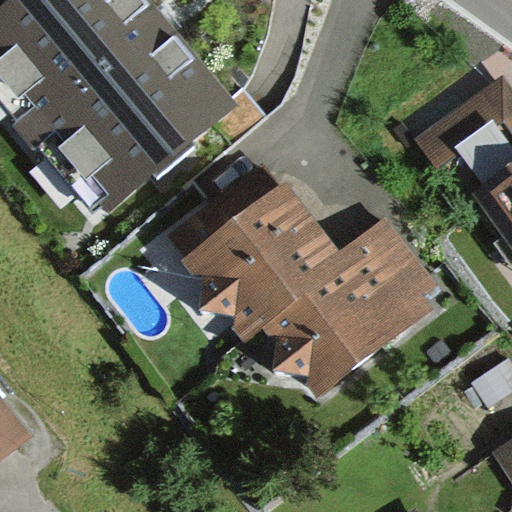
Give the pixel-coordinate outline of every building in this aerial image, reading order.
[(195,138),(241,105),(151,0),(13,0),(0,11),(0,100),(17,121),(13,124),(34,149),(40,144),(92,206),(103,197),(112,207),(154,171),(161,174),(198,145),(195,138)] [(511,81),(508,75),(418,139),(438,167),(450,158),(511,243),(511,81)] [(169,236),(187,260),(184,262),(195,276),(207,278),(202,310),(234,315),(232,328),(244,344),(263,329),(268,334),(277,335),(273,373),(309,376),(308,384),(318,398),(439,309),(430,298),(441,290),(388,220),(340,256),(287,185),(279,191),(261,168),(169,236)] [(511,361),(510,358),(474,383),(489,406),(511,391),(511,361)] [(0,439),(10,432),(0,419),(0,439)] [(511,442),(495,453),(511,477),(511,442)]
